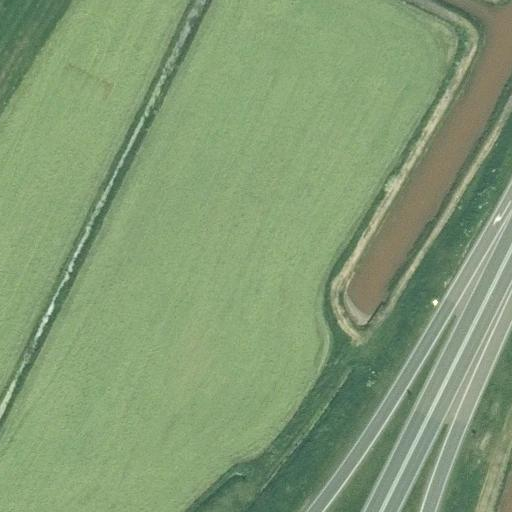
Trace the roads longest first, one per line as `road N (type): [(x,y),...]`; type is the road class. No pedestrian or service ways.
road 1 (trunk): [(511,230),(443,311),(310,511)]
road 2 (trunk): [(380,511),(511,245)]
road 3 (trunk): [(429,511),(511,265)]
